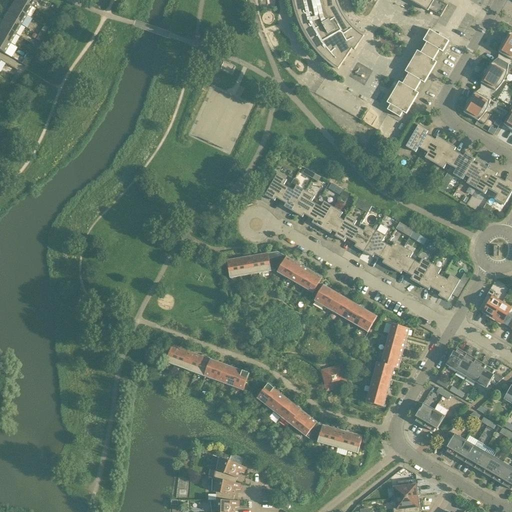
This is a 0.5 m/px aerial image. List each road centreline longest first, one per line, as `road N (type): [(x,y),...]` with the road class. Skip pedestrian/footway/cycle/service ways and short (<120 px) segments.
road 1 (residential): [(453,324),(287,231),(258,227)]
road 2 (residential): [(511,157),(443,111),(443,94),(498,3)]
road 3 (residential): [(401,448),(402,415),(453,324)]
